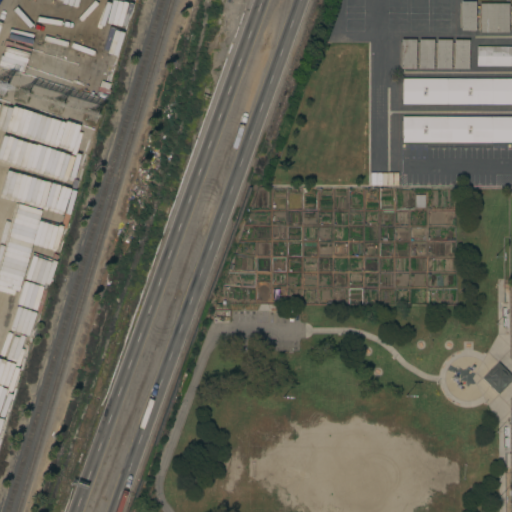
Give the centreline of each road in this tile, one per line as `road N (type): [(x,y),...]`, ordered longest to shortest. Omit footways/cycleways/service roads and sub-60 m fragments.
road 1 (motorway): [(111,511),(299,0)]
road 2 (motorway): [(259,0),(72,511)]
